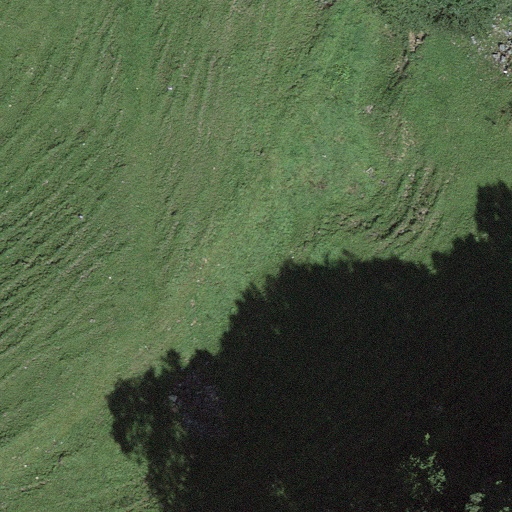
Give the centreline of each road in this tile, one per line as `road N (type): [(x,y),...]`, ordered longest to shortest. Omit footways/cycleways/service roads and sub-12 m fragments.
road 1 (track): [(165,319),(264,210),(316,122),(367,0)]
road 2 (track): [(134,0),(165,319)]
